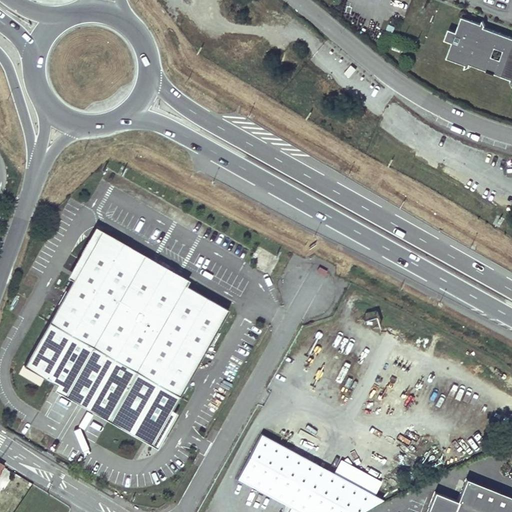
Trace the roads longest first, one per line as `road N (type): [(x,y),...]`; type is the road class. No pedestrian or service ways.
road 1 (primary): [(120,117),(184,135),(511,317)]
road 2 (primary): [(511,290),(194,113),(148,68)]
road 3 (unknown): [(235,511),(230,482),(252,436),(275,412),(305,409),(437,441)]
road 4 (unclassified): [(305,286),(179,511)]
road 5 (unclassified): [(511,135),(448,112),(402,84),(298,0)]
road 6 (primary): [(0,55),(28,129),(36,179)]
road 7 (unclassified): [(107,511),(0,444)]
